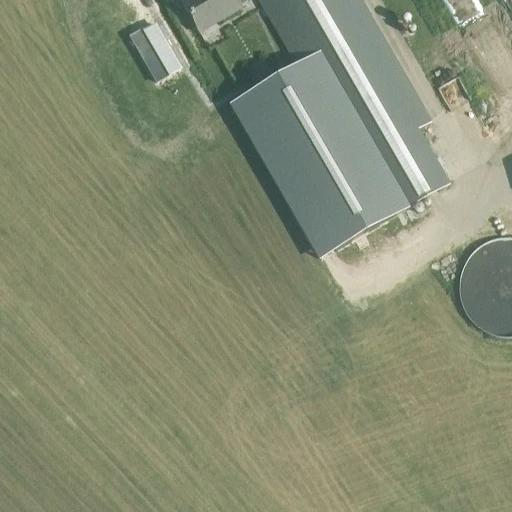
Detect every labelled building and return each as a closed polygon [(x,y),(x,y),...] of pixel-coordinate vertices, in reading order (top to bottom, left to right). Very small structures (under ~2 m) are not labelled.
[(183,0),(180,2),(190,19),(198,33),(240,9),(239,7),(250,0),(259,0),(308,83),(244,120),(324,259),(388,222),(448,187),(416,132),(431,124),(358,0),(183,0)] [(439,0),(446,12),(468,2),(466,0),(439,0)] [(155,25),(144,32),(143,30),(130,38),(156,83),(180,69),(155,25)] [(264,61),(247,71),(257,89),(275,79),(264,61)] [(490,334),(511,327),(511,240),(466,254),(490,334)]
